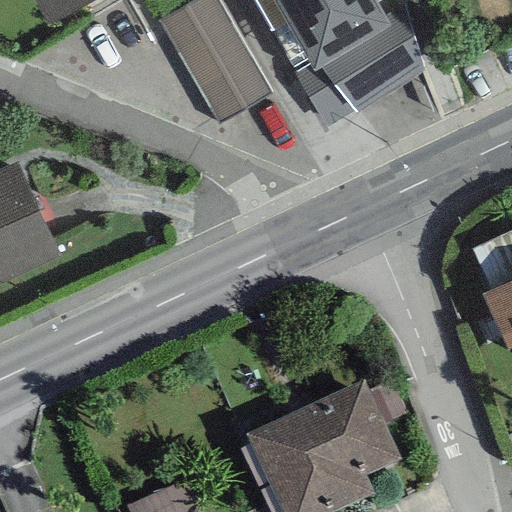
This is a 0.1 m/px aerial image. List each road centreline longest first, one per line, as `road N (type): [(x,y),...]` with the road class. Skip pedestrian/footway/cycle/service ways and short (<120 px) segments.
road 1 (residential): [(324,228),(168,138),(0,73)]
road 2 (primary): [(324,228),(0,379)]
road 3 (residential): [(485,511),(431,357),(364,208)]
road 4 (residential): [(468,160),(423,0)]
